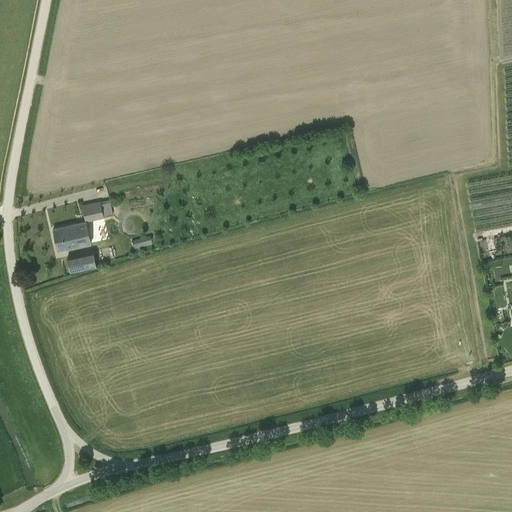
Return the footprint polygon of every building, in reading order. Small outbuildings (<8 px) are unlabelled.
[(82,205),(86,221),(86,223),(104,219),(100,201),(82,205)] [(92,244),(86,223),(86,221),(53,229),(58,251),(92,244)] [(150,236),(132,239),(133,247),(151,244),(150,236)] [(67,256),(71,273),(97,267),(93,251),(67,256)] [(511,287),(498,290),(505,330),(511,328),(511,287)]
